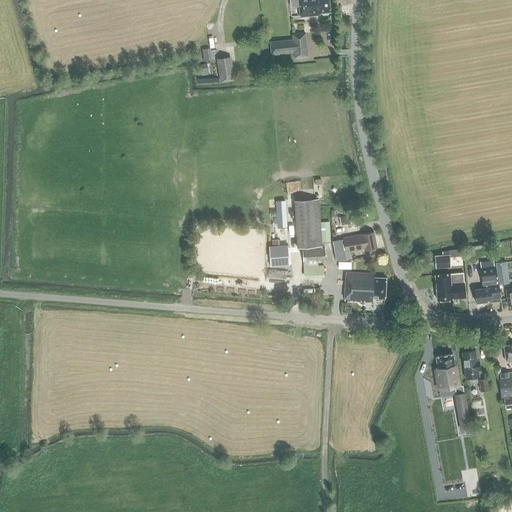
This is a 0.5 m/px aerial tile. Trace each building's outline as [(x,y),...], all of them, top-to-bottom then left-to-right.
[(298,0),(300,17),(319,15),(318,13),(320,13),(322,16),(328,15),(329,12),(328,0),(298,0)] [(294,59),(308,58),(305,32),(292,33),(292,40),(270,43),(271,55),(293,52),(294,59)] [(219,56),(220,77),(231,76),(230,56),(219,56)] [(208,75),(206,64),(200,65),(202,76),(208,75)] [(322,248),(319,199),(293,200),(296,249),(302,248),(304,277),(324,276),(323,265),(318,266),(317,263),(325,263),(324,247),(322,248)] [(276,218),(274,218),(274,223),(277,223),(277,227),(286,227),(285,201),(275,202),(276,218)] [(353,259),(351,252),(364,249),(365,251),(377,249),(373,232),(342,238),(332,240),(335,256),(338,260),(353,259)] [(271,267),(289,266),(288,246),(270,248),(271,267)] [(434,256),(434,268),(448,267),(448,255),(434,256)] [(480,262),(481,269),(480,269),(482,289),(474,289),(476,303),(500,300),(499,286),(497,284),(494,260),(480,262)] [(509,283),(506,261),(495,263),(498,284),(509,283)] [(384,299),(385,278),(374,278),(374,274),(345,273),(344,302),(372,303),(373,298),(384,299)] [(437,300),(465,298),(463,273),(435,276),(437,300)] [(511,344),(503,346),(506,363),(511,361),(511,344)] [(478,371),(480,371),(478,361),(476,361),(475,351),(462,352),(465,379),(479,378),(478,371)] [(471,428),(469,419),(464,384),(460,385),(457,365),(454,366),(452,354),(436,357),(438,368),(435,369),(438,389),(455,386),(462,430),(471,428)] [(511,394),(511,378),(499,381),(501,396),(511,394)] [(480,380),(481,390),(489,389),(488,379),(480,380)] [(511,409),(511,395),(503,397),(505,410),(511,409)] [(442,411),(435,412),(437,422),(443,421),(442,411)]
